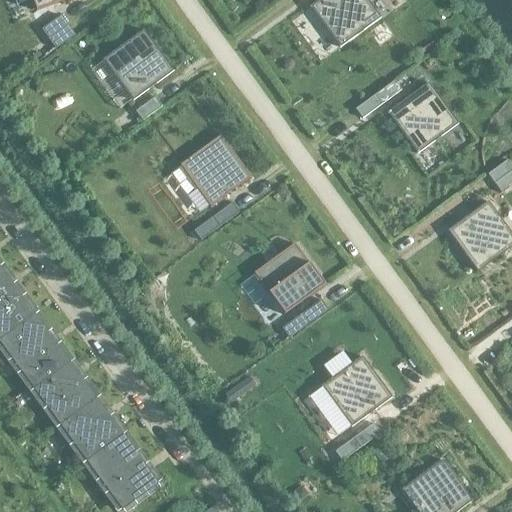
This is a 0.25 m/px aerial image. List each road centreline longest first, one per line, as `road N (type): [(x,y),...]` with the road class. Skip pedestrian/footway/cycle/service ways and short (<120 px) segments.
road 1 (residential): [(183,0),(511,449)]
road 2 (residential): [(0,200),(223,511)]
